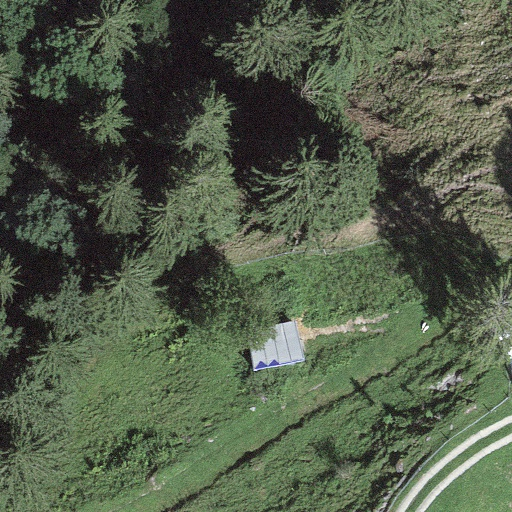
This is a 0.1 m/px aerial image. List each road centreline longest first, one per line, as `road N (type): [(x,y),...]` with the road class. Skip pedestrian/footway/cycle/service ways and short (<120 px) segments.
road 1 (track): [(511,275),(474,287),(396,352),(254,429),(163,494),(119,511)]
road 2 (track): [(511,427),(445,468),(410,511)]
